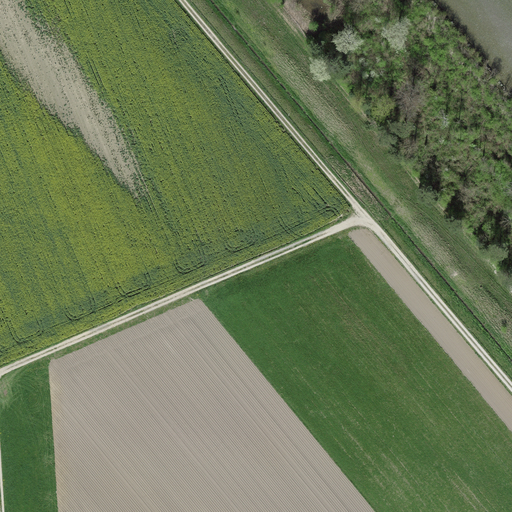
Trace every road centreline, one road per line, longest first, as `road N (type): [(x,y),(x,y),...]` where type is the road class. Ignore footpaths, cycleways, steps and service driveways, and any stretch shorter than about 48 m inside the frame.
road 1 (track): [(511,397),(179,0)]
road 2 (track): [(0,376),(362,217)]
